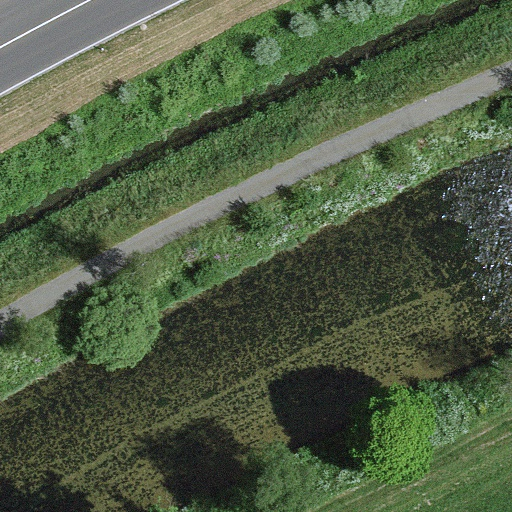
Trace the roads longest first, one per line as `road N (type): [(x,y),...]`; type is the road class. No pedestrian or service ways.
road 1 (track): [(511,73),(453,93),(0,318)]
road 2 (track): [(376,511),(511,427)]
